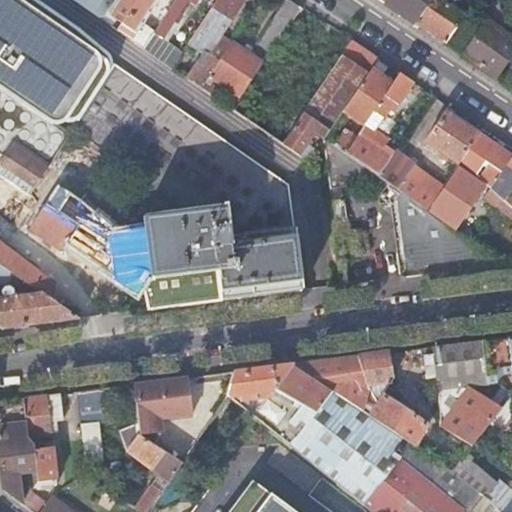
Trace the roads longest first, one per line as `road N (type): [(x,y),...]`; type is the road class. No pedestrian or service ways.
road 1 (secondary): [(511,299),(0,366)]
road 2 (residential): [(342,0),(511,113)]
